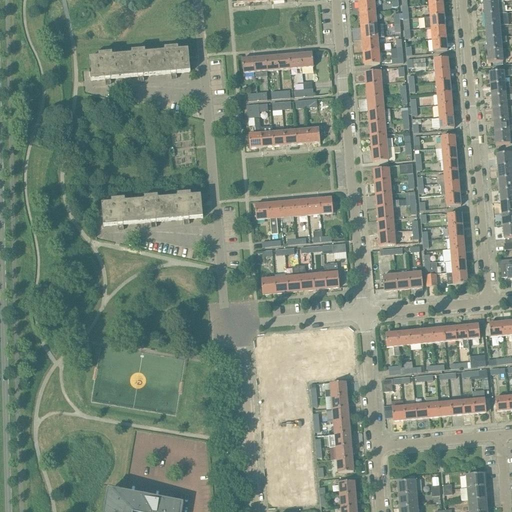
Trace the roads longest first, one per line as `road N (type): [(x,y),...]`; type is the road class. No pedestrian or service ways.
road 1 (residential): [(363,314),(336,0)]
road 2 (residential): [(487,302),(463,0)]
road 3 (secondary): [(10,511),(0,307)]
road 4 (residential): [(242,326),(254,511)]
road 5 (residential): [(205,84),(218,227)]
road 6 (residential): [(375,447),(363,314)]
road 7 (residential): [(375,447),(500,436)]
road 8 (residential): [(363,314),(487,302)]
road 9 (residential): [(242,326),(363,314)]
